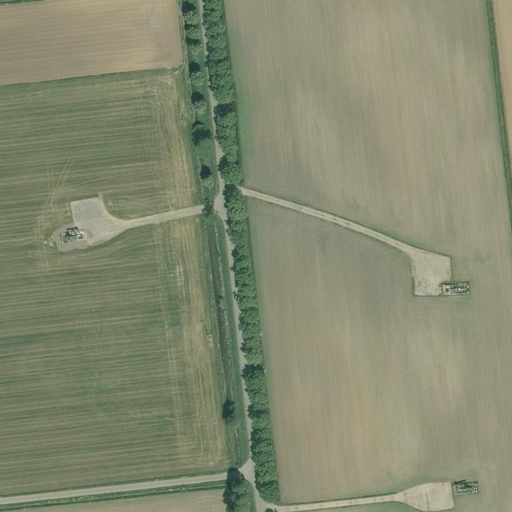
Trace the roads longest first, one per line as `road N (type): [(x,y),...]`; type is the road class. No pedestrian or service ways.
road 1 (residential): [(203,0),(255,460)]
road 2 (residential): [(0,500),(235,473),(255,460)]
